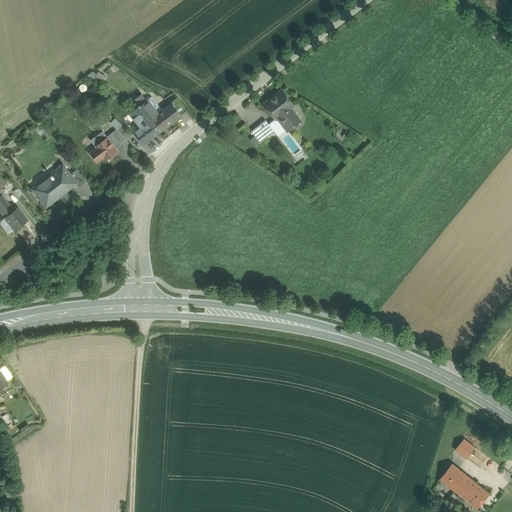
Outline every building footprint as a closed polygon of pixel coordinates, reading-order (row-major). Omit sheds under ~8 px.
[(281,90),(264,104),(275,119),(277,117),(288,130),(299,121),(289,108),(292,105),(281,90)] [(186,110),(177,99),(171,103),(180,114),(186,110)] [(171,103),(157,114),(146,100),(138,106),(158,132),(180,114),(171,103)] [(158,132),(138,106),(130,113),(141,127),(134,132),(143,144),(158,132)] [(265,120),(251,131),(259,142),(274,131),(265,120)] [(104,128),(109,133),(114,128),(109,123),(104,128)] [(132,134),(122,125),(117,129),(126,138),(126,139),(132,134)] [(117,129),(116,129),(112,132),(107,137),(115,147),(120,143),(120,144),(126,138),(117,129)] [(107,137),(102,131),(90,140),(96,147),(89,153),(96,162),(103,157),(106,160),(117,151),(115,147),(107,137)] [(62,165),(32,189),(46,206),(75,183),(76,183),(69,174),(62,165)] [(87,181),(77,168),(69,174),(76,183),(75,183),(78,187),(87,181)] [(17,207),(13,210),(1,195),(0,195),(0,210),(5,216),(4,217),(15,230),(27,220),(17,207)] [(475,447),(464,439),(455,450),(466,458),(475,447)] [(477,483),(452,464),(440,479),(465,499),(477,483)] [(490,493),(477,483),(465,499),(478,509),(490,493)]
